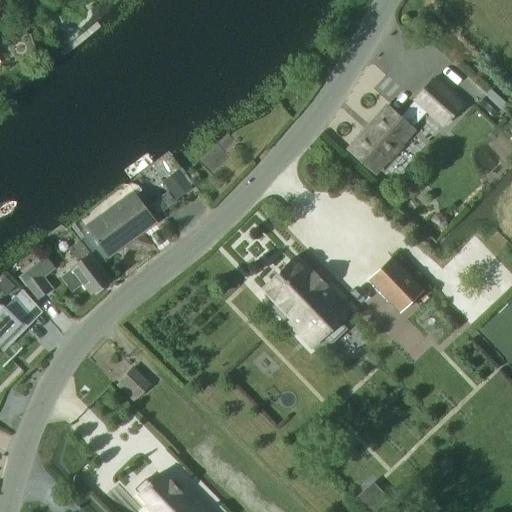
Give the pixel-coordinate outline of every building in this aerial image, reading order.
[(431,80),(414,98),(444,125),(460,107),(431,80)] [(389,107),(349,151),(373,172),(412,128),(389,107)] [(183,175),(166,187),(168,190),(175,200),(192,188),(183,175)] [(86,226),(90,231),(109,257),(156,222),(133,191),(86,226)] [(442,229),(444,228),(445,227),(446,225),(446,224),(447,221),(446,219),(445,217),(444,216),(442,215),(440,214),(438,214),(436,215),(434,216),(433,217),(432,218),(431,220),(431,222),(431,224),(432,226),(433,227),(435,229),(438,230),(440,230),(442,229)] [(79,261),(70,267),(91,295),(111,280),(81,240),(70,250),(79,261)] [(46,256),(19,277),(37,300),(53,288),(45,278),(55,269),(46,256)] [(323,337),(333,347),(348,332),(339,322),(347,314),(323,289),(329,284),(316,271),(311,276),(294,258),(261,289),(276,304),(272,308),(283,319),(287,316),(315,345),(323,337)] [(369,280),(400,312),(423,290),(392,258),(369,280)] [(6,277),(0,283),(0,288),(7,295),(15,287),(6,277)] [(0,355),(28,327),(28,326),(24,329),(18,324),(36,306),(39,309),(40,309),(22,290),(3,309),(0,305),(0,355)] [(133,366),(119,381),(136,399),(150,382),(133,366)] [(140,510),(141,511),(207,511),(185,488),(181,492),(170,481),(167,483),(159,474),(149,483),(146,479),(136,489),(139,493),(138,494),(147,503),(140,510)]
